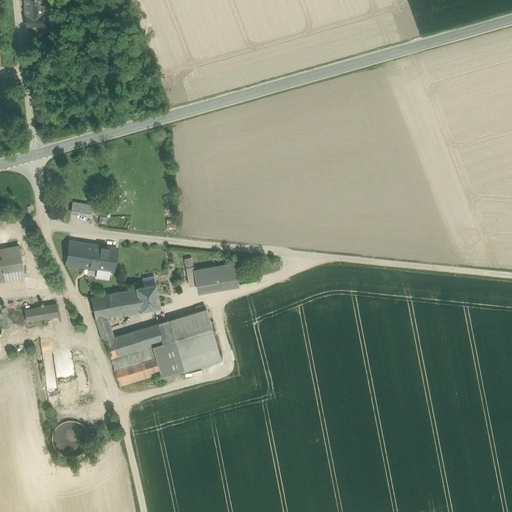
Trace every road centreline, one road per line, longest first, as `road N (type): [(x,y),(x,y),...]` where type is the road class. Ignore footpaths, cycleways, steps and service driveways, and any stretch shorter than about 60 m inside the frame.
road 1 (residential): [(511,277),(44,224),(33,154)]
road 2 (tertiary): [(511,19),(33,154)]
road 3 (track): [(140,511),(104,357),(44,224)]
road 4 (track): [(214,299),(232,369),(118,402)]
road 5 (track): [(33,154),(19,0)]
